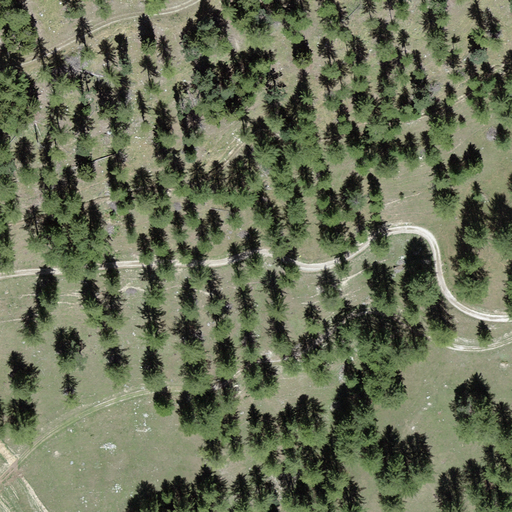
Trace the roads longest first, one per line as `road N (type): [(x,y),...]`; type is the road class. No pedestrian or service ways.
road 1 (track): [(0,276),(219,263),(260,249),(294,266),(321,267),(394,231),(430,233),(449,297),(466,314),(511,320)]
road 2 (track): [(511,339),(456,349),(382,309),(351,313),(297,352),(250,362),(217,386),(120,398),(65,423),(0,481)]
road 3 (track): [(0,71),(126,16),(195,0)]
